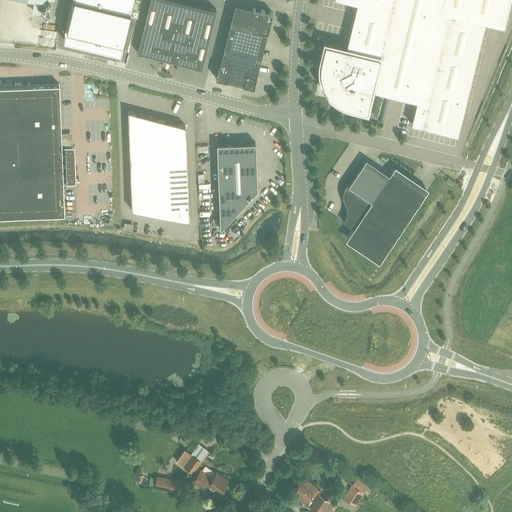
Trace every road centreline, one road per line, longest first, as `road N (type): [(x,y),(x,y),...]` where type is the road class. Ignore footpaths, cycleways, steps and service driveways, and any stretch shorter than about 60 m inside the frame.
road 1 (unclassified): [(296,120),(91,66),(0,54)]
road 2 (primary): [(247,304),(263,336),(368,375),(393,376),(415,362)]
road 3 (primary): [(0,266),(70,264),(194,285)]
road 4 (unclassified): [(478,166),(296,120)]
road 5 (primary): [(413,313),(492,169)]
road 6 (primary): [(478,166),(410,283),(391,301)]
road 7 (unclassified): [(300,0),(296,120)]
